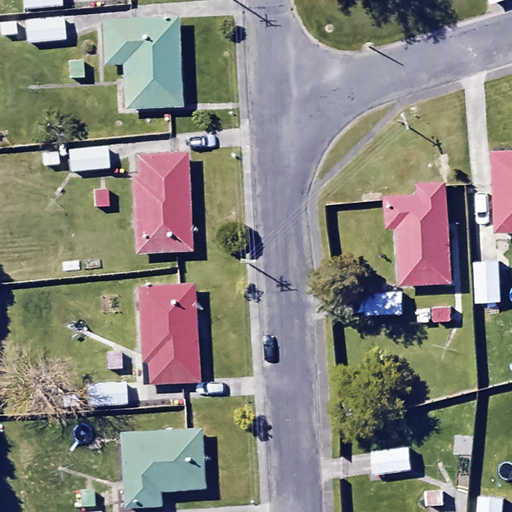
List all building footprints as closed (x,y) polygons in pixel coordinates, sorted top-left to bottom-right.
[(60,0),(20,0),(21,15),(61,13),(60,0)] [(182,17),(103,17),(103,103),(182,103),(182,17)] [(62,20),(23,23),(24,48),(64,46),(62,20)] [(93,135),(92,231),(149,232),(150,135),(93,135)] [(511,146),(490,146),(488,231),(511,231),(511,146)] [(414,194),(389,195),(390,283),(440,283),(439,171),(414,172),(414,194)] [(99,267),(101,367),(159,366),(158,266),(99,267)] [(500,267),(474,267),(474,308),(500,308),(500,267)] [(401,297),(358,300),(360,324),(403,321),(401,297)] [(78,407),(77,490),(127,491),(127,466),(166,467),(167,408),(78,407)] [(406,452),(367,456),(370,482),(409,478),(406,452)] [(501,511),(502,498),(475,498),(474,511),(501,511)]
